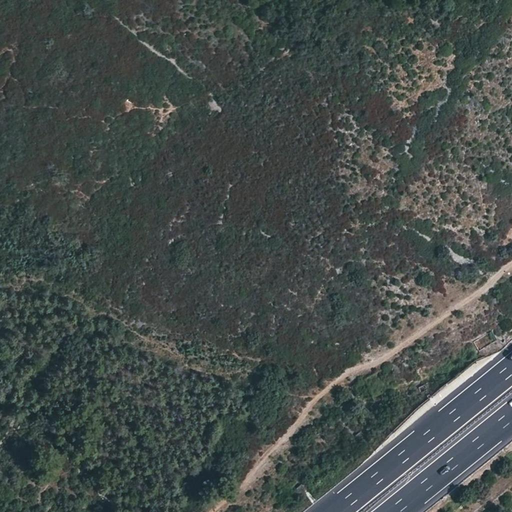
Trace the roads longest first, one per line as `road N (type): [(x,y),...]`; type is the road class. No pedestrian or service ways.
road 1 (track): [(211,511),(333,381),(429,326),(511,263)]
road 2 (motorway): [(511,369),(335,511)]
road 3 (motorway): [(390,511),(511,414)]
